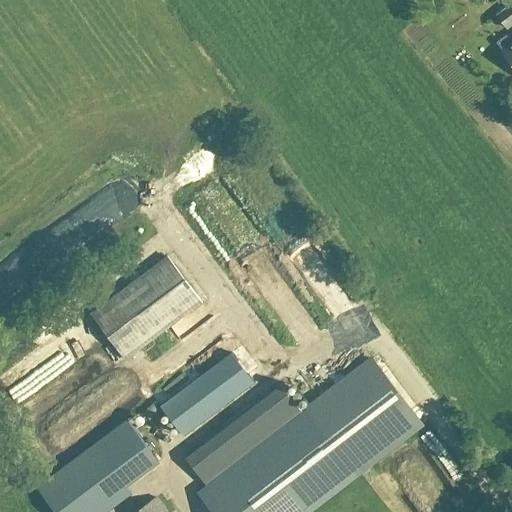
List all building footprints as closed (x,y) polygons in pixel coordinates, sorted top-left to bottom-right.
[(499,44),(505,52),(511,62),(511,4),(499,15),(508,27),(511,25),(511,26),(511,42),(508,37),(499,44)] [(168,257),(92,315),(125,360),(202,302),(168,257)] [(310,283),(332,268),(326,259),(303,274),(310,283)] [(285,322),(306,304),(276,268),(255,285),(285,322)] [(338,295),(340,306),(333,307),(336,320),(357,316),(352,291),(338,295)] [(173,356),(165,345),(156,352),(150,344),(145,348),(159,367),(173,356)] [(161,407),(184,438),(255,384),(231,352),(161,407)] [(373,360),(309,409),(201,492),(216,511),(304,511),(356,472),(358,473),(422,425),(373,360)] [(206,485),(302,411),(282,385),(186,460),(206,485)] [(91,511),(158,463),(127,421),(38,487),(56,511),(91,511)] [(377,485),(384,505),(405,498),(399,478),(377,485)] [(166,511),(156,499),(138,511),(166,511)]
